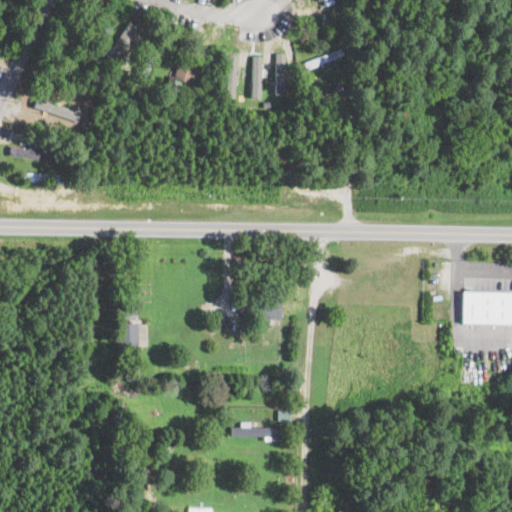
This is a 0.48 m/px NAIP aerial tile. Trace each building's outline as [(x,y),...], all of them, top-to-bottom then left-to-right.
[(112,46),(105,42),(97,54),(113,64),(137,27),(128,21),(112,46)] [(284,52),(275,51),(274,94),(283,94),(284,52)] [(236,53),(226,53),(225,96),(234,96),(236,53)] [(250,97),(260,97),(261,55),(252,55),(250,97)] [(195,68),(178,62),(173,77),(190,83),(195,68)] [(51,151),(9,145),(8,154),(50,160),(51,151)] [(511,290),(461,290),(461,324),(511,324),(511,290)] [(280,297),(255,298),(255,317),(280,317),(280,297)] [(136,321),(117,322),(118,346),(137,346),(136,321)] [(239,425),(229,425),(229,434),(278,436),(278,426),(249,425),(249,420),(239,420),(239,425)]
